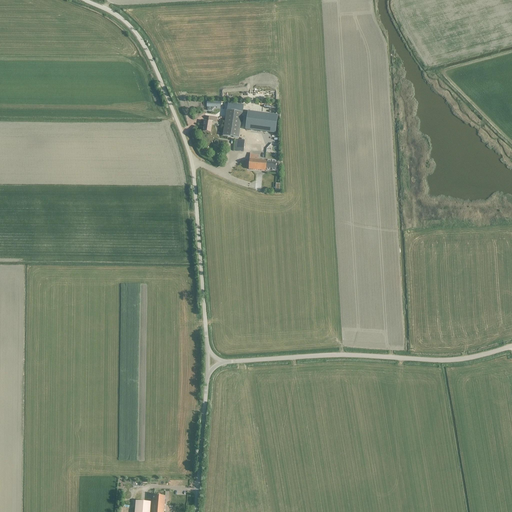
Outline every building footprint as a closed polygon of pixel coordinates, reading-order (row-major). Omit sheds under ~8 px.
[(227,110),(223,136),(238,138),(242,113),(227,110)] [(248,112),(245,130),(275,134),(278,116),(248,112)] [(204,126),(203,132),(211,133),(212,121),(217,122),(217,118),(209,117),(208,120),(209,120),(209,122),(203,121),(203,125),(204,126)] [(235,140),(234,151),(244,152),(244,141),(235,140)] [(249,164),(249,169),(266,171),(267,161),(257,160),(257,157),(252,157),(252,155),(250,155),(250,156),(249,164)] [(276,172),(277,162),(267,161),(266,171),(276,172)] [(153,495),(153,501),(145,501),(143,511),(163,511),(165,496),(153,495)]
